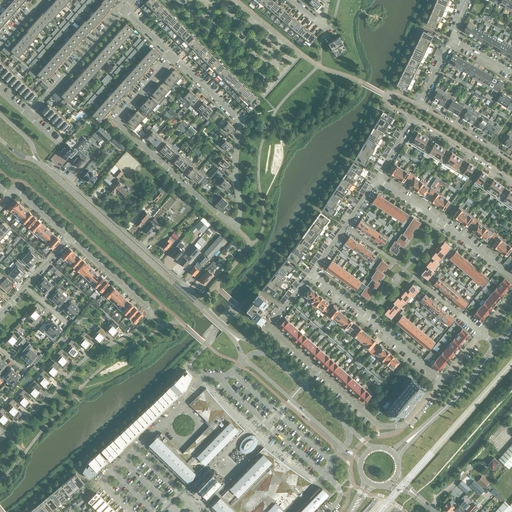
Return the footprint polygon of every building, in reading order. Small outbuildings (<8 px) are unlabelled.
[(66,5),(60,0),(55,0),(54,2),(62,9),(66,5)] [(113,5),(108,0),(103,0),(102,2),(110,10),(110,9),(113,5)] [(145,11),(156,0),(155,0),(147,0),(140,7),(145,11)] [(149,16),(160,4),(156,0),(145,11),(149,16)] [(260,10),(268,0),(260,0),(255,7),(260,10)] [(265,14),(275,2),(271,0),(268,0),(260,10),(265,14)] [(306,0),(311,4),(309,6),(312,9),(314,7),(317,9),(317,8),(318,9),(321,6),(320,5),(321,4),(316,0),(306,0)] [(447,5),(436,0),(434,6),(445,11),(447,5)] [(20,7),(13,1),(9,5),(16,11),(20,7)] [(62,9),(54,2),(51,6),(58,13),(62,9)] [(110,10),(102,2),(101,2),(102,3),(98,7),(106,14),(110,10)] [(269,18),(279,6),(275,2),(265,14),(269,18)] [(153,20),(164,9),(160,4),(149,16),(153,20)] [(16,11),(9,5),(5,9),(12,15),(16,11)] [(58,13),(51,6),(47,10),(55,17),(58,13)] [(274,22),(284,10),(279,6),(269,18),(274,22)] [(445,11),(434,6),(431,11),(443,16),(445,11)] [(12,15),(5,9),(3,7),(0,10),(0,11),(2,13),(9,19),(12,15)] [(106,14),(98,7),(94,12),(102,19),(106,14)] [(158,24),(169,13),(164,9),(153,20),(158,24)] [(55,17),(47,10),(44,13),(43,13),(51,21),(55,17)] [(279,26),(289,14),(284,10),(274,22),(279,26)] [(443,16),(431,11),(429,17),(440,22),(443,16)] [(102,19),(94,12),(90,16),(98,23),(102,19)] [(9,19),(2,13),(0,15),(0,18),(5,23),(9,19)] [(51,21),(43,13),(39,17),(47,24),(50,20),(51,21)] [(162,28),(173,17),(169,13),(158,24),(162,28)] [(283,30),(293,18),(289,14),(279,26),(283,30)] [(98,23),(90,16),(86,20),(85,20),(94,28),(98,23)] [(43,28),(47,24),(39,17),(35,21),(43,28)] [(166,32),(177,21),(173,17),(162,28),(166,32)] [(440,22),(429,17),(426,24),(434,28),(434,26),(438,28),(440,22)] [(288,33),(298,21),(293,18),(283,30),(288,33)] [(94,28),(85,20),(81,25),(89,31),(93,27),(94,28)] [(43,28),(35,21),(32,25),(39,32),(43,28)] [(171,37),(182,25),(177,21),(166,32),(171,37)] [(292,37),(302,25),(298,21),(288,33),(292,37)] [(464,32),(469,34),(475,24),(470,22),(468,25),(467,24),(465,28),(466,29),(464,32)] [(126,24),(122,28),(130,35),(134,30),(126,24)] [(475,25),(475,24),(469,34),(474,37),(478,29),(474,26),(475,25)] [(39,32),(32,25),(28,29),(37,37),(36,36),(39,32)] [(85,36),(89,31),(81,25),(77,29),(85,36)] [(175,41),(186,30),(182,25),(171,37),(175,41)] [(297,41),(307,29),(302,25),(292,37),(297,41)] [(126,40),(130,35),(122,28),(118,33),(126,40)] [(37,37),(28,29),(28,30),(29,30),(25,34),(33,41),(37,37)] [(85,36),(77,29),(73,34),(81,40),(85,36)] [(302,45),(312,33),(307,29),(297,41),(302,45)] [(432,33),(424,29),(420,36),(431,41),(434,35),(431,34),(432,33)] [(483,32),(478,29),(474,37),(479,40),(483,32)] [(179,45),(190,34),(186,30),(175,41),(179,45)] [(488,34),(483,32),(479,40),(483,42),(488,34)] [(126,40),(118,33),(114,37),(121,44),(126,40)] [(316,37),(312,33),(302,45),(306,49),(316,37)] [(33,41),(25,34),(22,38),(29,45),(33,41)] [(81,40),(73,34),(69,38),(77,45),(81,40)] [(184,49),(195,38),(190,34),(179,45),(184,49)] [(493,37),(488,34),(483,42),(488,45),(493,37)] [(431,41),(420,36),(418,41),(429,46),(431,41)] [(121,44),(114,37),(110,42),(117,49),(121,44)] [(339,37),(333,40),(341,53),(347,50),(339,37)] [(497,40),(493,37),(488,45),(493,48),(497,40)] [(29,45),(22,38),(18,42),(26,49),(29,45)] [(77,45),(69,38),(65,42),(73,49),(77,45)] [(188,53),(199,42),(195,38),(184,49),(188,53)] [(341,53),(333,40),(328,43),(336,57),(341,53)] [(502,42),(497,40),(493,48),(497,50),(502,42)] [(503,40),(502,42),(497,50),(502,53),(507,45),(508,43),(503,40)] [(429,46),(418,41),(415,46),(426,52),(429,46)] [(26,49),(18,42),(14,46),(22,53),(26,49)] [(73,49),(65,42),(61,47),(69,54),(73,49)] [(117,49),(110,42),(106,46),(113,53),(117,49)] [(192,58),(203,46),(199,42),(188,53),(192,58)] [(511,45),(508,43),(507,45),(502,53),(507,56),(511,47),(511,46),(511,45)] [(22,53),(14,46),(11,50),(18,57),(22,53)] [(113,53),(106,46),(102,51),(109,58),(113,53)] [(148,52),(156,59),(160,54),(152,47),(151,49),(149,47),(147,48),(146,46),(144,48),(148,52)] [(197,62),(208,51),(203,46),(192,58),(197,62)] [(426,52),(415,46),(412,52),(424,57),(426,52)] [(11,53),(4,47),(2,50),(8,56),(11,53)] [(69,54),(61,47),(57,51),(65,58),(69,54)] [(441,56),(442,53),(436,50),(434,55),(435,56),(439,58),(441,56)] [(65,58),(57,51),(53,56),(61,63),(65,58)] [(109,58),(102,51),(98,55),(105,62),(109,58)] [(201,66),(212,55),(208,51),(197,62),(201,66)] [(152,63),(156,59),(148,52),(144,56),(152,63)] [(424,57),(412,52),(410,57),(421,63),(424,57)] [(448,65),(453,67),(459,57),(454,54),(453,56),(451,56),(449,59),(451,60),(448,65)] [(105,62),(98,55),(94,60),(101,67),(105,62)] [(205,70),(216,59),(212,55),(201,66),(205,70)] [(61,63),(53,56),(49,60),(57,67),(61,63)] [(152,63),(144,56),(140,61),(148,68),(152,63)] [(421,63),(410,57),(407,62),(418,68),(421,63)] [(464,60),(459,57),(453,67),(458,70),(464,60)] [(210,74),(221,63),(216,59),(205,70),(210,74)] [(57,67),(49,60),(45,65),(53,72),(57,67)] [(101,67),(94,60),(90,64),(97,71),(101,67)] [(469,63),(464,60),(458,70),(459,68),(464,71),(469,63)] [(148,68),(140,61),(136,65),(144,72),(148,68)] [(418,68),(407,62),(404,68),(416,73),(418,68)] [(214,79),(225,67),(221,63),(210,74),(214,79)] [(474,65),(469,63),(464,71),(469,74),(474,65)] [(0,74),(4,78),(12,70),(13,68),(9,64),(7,66),(0,73),(0,74)] [(97,71),(90,64),(86,69),(93,76),(97,71)] [(53,72),(45,65),(41,69),(49,76),(53,72)] [(144,72),(136,65),(132,70),(140,77),(144,72)] [(479,68),(474,65),(469,74),(474,76),(473,78),(479,68)] [(218,83),(229,72),(225,67),(214,79),(218,83)] [(416,73),(404,68),(402,73),(413,79),(416,73)] [(483,71),(479,68),(473,78),(478,81),(483,71)] [(49,76),(41,69),(37,74),(45,81),(49,76)] [(93,76),(86,69),(82,73),(89,80),(93,76)] [(172,71),(168,76),(176,83),(182,76),(175,69),(173,71),(172,71)] [(9,82),(16,74),(12,70),(4,78),(9,82)] [(140,77),(132,70),(128,74),(136,81),(140,77)] [(488,74),(483,71),(478,81),(483,84),(488,74)] [(223,87),(234,76),(229,72),(218,83),(223,87)] [(89,80),(82,73),(77,78),(85,84),(89,80)] [(413,79),(402,73),(399,79),(410,84),(413,79)] [(13,86),(21,78),(16,74),(9,82),(13,86)] [(136,81),(128,74),(124,79),(132,86),(136,81)] [(493,77),(488,74),(483,84),(488,87),(493,77)] [(170,89),(176,83),(168,76),(164,80),(164,81),(162,83),(170,89)] [(227,91),(238,80),(234,76),(223,87),(227,91)] [(498,79),(493,77),(488,87),(493,90),(498,79)] [(18,90),(25,82),(21,78),(13,86),(18,90)] [(85,84),(77,78),(73,82),(81,89),(85,84)] [(132,86),(124,79),(120,83),(128,90),(132,86)] [(410,84),(399,79),(396,85),(410,92),(411,90),(408,89),(410,84)] [(503,82),(498,79),(493,90),(498,92),(500,88),(501,89),(504,85),(502,84),(503,82)] [(231,95),(242,84),(238,80),(227,91),(231,95)] [(48,87),(42,81),(40,84),(46,90),(48,87)] [(22,94),(30,86),(25,82),(18,90),(22,94)] [(77,93),(81,89),(73,82),(69,87),(77,93)] [(124,95),(128,90),(120,83),(116,88),(124,95)] [(164,96),(170,89),(162,83),(161,85),(160,84),(156,89),(165,97),(166,97),(164,96)] [(236,100),(247,88),(242,84),(231,95),(236,100)] [(27,98),(34,90),(30,86),(22,94),(27,98)] [(77,93),(69,87),(65,91),(73,98),(77,93)] [(124,95),(116,88),(112,92),(120,99),(124,95)] [(187,102),(194,94),(190,90),(189,90),(187,88),(180,96),(187,102)] [(240,104),(251,93),(247,88),(236,100),(240,104)] [(433,101),(438,104),(445,92),(437,88),(432,95),(433,96),(434,94),(436,96),(433,101)] [(165,97),(156,89),(152,94),(150,96),(159,104),(165,97)] [(39,94),(34,90),(27,98),(32,102),(39,94)] [(73,98),(65,91),(61,96),(69,103),(73,98)] [(420,98),(422,93),(417,91),(416,93),(415,93),(413,96),(418,99),(419,99),(420,98)] [(120,99),(112,92),(108,97),(116,104),(120,99)] [(445,92),(438,104),(443,107),(446,101),(449,103),(452,96),(445,92)] [(61,98),(55,93),(53,95),(59,101),(61,98)] [(244,108),(255,97),(251,93),(240,104),(244,108)] [(498,101),(502,104),(507,96),(503,93),(501,95),(500,94),(498,98),(499,98),(498,101)] [(194,108),(201,100),(199,99),(199,98),(194,94),(187,102),(194,108)] [(159,104),(150,96),(148,98),(144,103),(152,110),(158,103),(159,104)] [(448,109),(453,112),(458,103),(454,101),(455,98),(452,96),(449,103),(451,104),(448,109)] [(511,98),(507,96),(502,104),(507,107),(511,99),(511,98)] [(116,104),(108,97),(104,101),(112,108),(116,104)] [(260,101),(255,97),(244,108),(249,112),(260,101)] [(203,102),(201,100),(194,108),(201,114),(208,106),(203,102)] [(112,108),(104,101),(100,106),(108,113),(112,108)] [(458,103),(453,112),(458,115),(461,110),(464,112),(467,105),(460,101),(458,103)] [(46,115),(53,107),(49,103),(41,111),(46,115)] [(146,116),(152,110),(144,103),(140,107),(140,108),(138,110),(146,116)] [(463,118),(468,121),(475,110),(467,105),(464,112),(466,113),(463,118)] [(108,113),(100,106),(96,110),(104,117),(108,113)] [(212,110),(208,106),(201,114),(207,120),(214,113),(212,111),(212,110)] [(51,119),(58,111),(53,107),(46,115),(51,119)] [(174,116),(177,112),(171,107),(168,111),(174,116)] [(104,117),(96,110),(92,115),(100,122),(104,117)] [(140,123),(146,116),(138,110),(136,112),(136,111),(132,116),(140,123)] [(389,111),(388,113),(382,110),(378,116),(379,117),(389,123),(393,117),(395,115),(389,111)] [(475,110),(468,121),(473,124),(476,119),(478,121),(484,112),(482,111),(481,113),(475,110)] [(55,123),(62,115),(58,111),(51,119),(55,123)] [(477,127),(482,130),(490,119),(485,116),(487,113),(484,112),(478,121),(481,122),(477,127)] [(60,127),(67,119),(62,115),(55,123),(60,127)] [(134,130),(140,123),(132,116),(128,121),(126,123),(134,130)] [(379,117),(378,116),(375,122),(386,128),(389,123),(379,117)] [(74,126),(69,121),(67,119),(60,127),(64,132),(65,131),(67,133),(74,126)] [(490,119),(482,130),(487,134),(494,122),(490,119)] [(235,128),(226,121),(219,129),(227,136),(230,133),(235,128)] [(386,128),(375,122),(372,127),(383,133),(386,128)] [(494,122),(487,134),(492,137),(495,132),(498,133),(497,134),(497,135),(502,127),(497,124),(496,126),(493,125),(495,122),(494,122)] [(182,124),(179,127),(184,132),(187,129),(182,124)] [(100,127),(95,132),(107,142),(111,137),(100,127)] [(383,133),(372,127),(369,132),(380,139),(383,133)] [(151,142),(158,134),(152,128),(145,135),(147,137),(147,138),(151,142)] [(380,139),(369,132),(366,137),(377,144),(380,139)] [(411,136),(407,142),(416,148),(416,147),(423,136),(418,132),(414,138),(411,136)] [(158,148),(166,139),(166,138),(165,140),(158,134),(151,142),(156,146),(158,148)] [(428,139),(423,136),(416,147),(416,148),(414,151),(422,156),(424,153),(428,146),(425,144),(428,139)] [(377,144),(366,137),(363,142),(374,149),(377,144)] [(84,138),(78,144),(81,147),(87,140),(84,138)] [(112,140),(123,151),(125,148),(114,138),(112,140)] [(223,138),(215,146),(224,154),(227,151),(228,151),(232,146),(223,138)] [(165,154),(173,145),(166,139),(158,148),(160,150),(165,154)] [(374,149),(363,142),(360,147),(371,154),(374,149)] [(431,148),(428,146),(424,153),(433,158),(440,146),(435,143),(431,148)] [(67,144),(59,154),(65,159),(68,156),(71,158),(78,151),(75,148),(73,150),(67,144)] [(172,160),(179,152),(172,146),(173,145),(165,154),(169,158),(170,158),(172,160)] [(445,149),(440,146),(433,158),(442,163),(445,157),(442,155),(445,149)] [(371,154),(360,147),(357,153),(368,159),(371,154)] [(78,167),(87,157),(79,150),(77,152),(73,157),(75,159),(72,162),(75,165),(77,166),(77,167),(78,167)] [(178,166),(187,157),(182,153),(181,154),(179,152),(172,160),(174,162),(173,162),(178,166)] [(368,159),(357,153),(354,158),(365,165),(368,159)] [(449,159),(445,157),(442,163),(450,168),(457,156),(452,153),(449,159)] [(226,169),(230,164),(221,156),(213,164),(222,172),(225,169),(226,169)] [(463,160),(457,156),(450,168),(459,173),(463,167),(459,165),(463,160)] [(185,172),(193,163),(187,157),(178,166),(183,170),(185,172)] [(351,162),(348,167),(359,174),(362,169),(351,162)] [(192,178),(200,169),(198,170),(192,164),(193,163),(185,172),(187,174),(192,178)] [(388,172),(393,175),(399,167),(394,163),(388,172)] [(466,169),(463,167),(459,173),(467,179),(475,167),(469,163),(466,169)] [(110,170),(114,173),(119,168),(115,165),(110,170)] [(359,174),(348,167),(345,172),(356,179),(359,174)] [(404,170),(399,167),(393,175),(398,179),(405,169),(404,170)] [(118,178),(123,173),(119,169),(114,174),(118,178)] [(207,175),(200,169),(192,178),(196,182),(197,182),(199,184),(207,175)] [(413,174),(405,169),(398,179),(404,182),(407,178),(409,180),(413,174)] [(89,170),(83,177),(86,179),(85,179),(88,182),(89,182),(92,184),(97,178),(94,175),(95,175),(92,172),(91,173),(89,170)] [(356,179),(345,172),(341,177),(352,184),(356,179)] [(482,172),(474,183),(482,189),(487,183),(484,181),(487,175),(482,172)] [(416,176),(413,174),(409,180),(412,181),(409,186),(414,189),(420,181),(415,178),(416,176)] [(109,187),(112,182),(105,176),(102,181),(109,187)] [(352,184),(341,177),(338,182),(349,189),(352,184)] [(431,186),(426,183),(419,193),(424,196),(427,192),(430,193),(433,188),(438,181),(439,179),(437,177),(431,186)] [(226,190),(231,185),(223,178),(216,186),(223,193),(226,190)] [(421,179),(420,181),(414,189),(419,193),(426,183),(426,182),(421,179)] [(123,199),(128,193),(121,187),(123,185),(117,180),(108,189),(114,194),(116,192),(123,199)] [(490,185),(487,183),(482,189),(491,195),(499,183),(493,180),(490,185)] [(349,189),(338,182),(335,187),(346,194),(349,189)] [(499,183),(491,195),(499,201),(503,194),(500,192),(504,187),(499,183)] [(161,187),(151,198),(155,202),(162,194),(160,192),(163,188),(161,187)] [(346,194),(335,187),(331,192),(342,199),(346,194)] [(441,193),(433,188),(430,193),(432,195),(429,200),(434,203),(441,193)] [(506,197),(503,194),(499,201),(507,206),(511,199),(511,192),(510,191),(506,197)] [(342,199),(331,192),(328,197),(339,204),(342,199)] [(446,197),(441,193),(434,203),(439,207),(446,197)] [(377,206),(383,197),(378,194),(372,203),(377,206)] [(220,196),(213,204),(221,211),(224,208),(229,203),(220,196)] [(339,204),(328,197),(325,202),(336,209),(339,204)] [(382,209),(388,201),(383,197),(377,206),(382,209)] [(446,197),(439,207),(444,210),(450,202),(445,198),(446,197)] [(15,200),(10,206),(8,208),(12,212),(20,204),(17,202),(15,200)] [(387,213),(393,204),(388,201),(382,209),(387,213)] [(336,209),(325,202),(321,208),(326,212),(327,211),(332,215),(336,209)] [(20,204),(12,212),(17,216),(24,208),(22,206),(21,206),(19,204),(20,204)] [(392,216),(398,207),(393,204),(387,213),(392,216)] [(452,216),(457,219),(464,210),(460,206),(452,216)] [(397,219),(403,211),(398,207),(392,216),(397,219)] [(27,210),(24,208),(17,216),(21,220),(20,222),(29,212),(28,212),(26,211),(27,210)] [(158,217),(163,212),(160,209),(155,214),(156,215),(150,222),(151,222),(144,230),(148,234),(159,222),(159,221),(161,219),(158,217)] [(140,227),(150,215),(144,210),(138,216),(140,218),(135,223),(140,227)] [(324,214),(319,210),(315,216),(326,224),(329,219),(324,215),(324,214)] [(464,210),(457,219),(462,223),(469,213),(464,210)] [(408,214),(403,211),(397,219),(402,223),(403,222),(405,219),(408,214)] [(31,214),(29,212),(20,222),(24,226),(33,216),(31,215),(31,214)] [(477,219),(469,213),(462,223),(467,227),(470,222),(473,224),(477,219)] [(35,218),(33,216),(24,226),(26,224),(30,228),(29,230),(38,220),(35,218)] [(326,224),(315,216),(312,221),(322,229),(326,224)] [(413,217),(408,226),(415,231),(421,222),(413,217)] [(361,219),(355,227),(360,231),(366,222),(361,219)] [(484,224),(477,219),(473,224),(475,226),(472,230),(477,234),(484,224)] [(38,220),(29,230),(33,234),(42,224),(40,222),(39,222),(37,220),(38,220)] [(200,220),(196,225),(203,232),(208,227),(200,220)] [(322,229),(312,221),(308,226),(319,234),(319,233),(321,235),(324,231),(322,229)] [(2,222),(0,225),(0,227),(5,232),(9,228),(2,222)] [(370,225),(366,222),(360,231),(365,234),(369,226),(370,225)] [(42,224),(33,234),(38,238),(47,228),(44,226),(42,224)] [(484,224),(477,234),(482,238),(489,228),(484,224)] [(370,225),(369,226),(365,234),(369,237),(374,229),(375,228),(370,225)] [(319,234),(308,226),(304,231),(315,238),(317,240),(321,235),(319,234)] [(409,239),(415,231),(408,226),(402,234),(408,238),(408,239),(409,239)] [(490,227),(489,228),(482,238),(487,242),(490,237),(492,239),(496,234),(494,232),(495,231),(490,227)] [(49,230),(47,228),(38,238),(39,236),(44,240),(51,232),(50,232),(49,231),(49,230)] [(374,229),(369,237),(374,240),(378,232),(374,229)] [(315,238),(304,231),(301,236),(312,243),(315,238)] [(379,231),(378,232),(374,240),(378,242),(384,234),(379,231)] [(54,234),(51,232),(44,240),(48,244),(55,236),(53,235),(54,234)] [(401,233),(396,241),(396,242),(402,246),(401,246),(403,247),(408,239),(408,238),(402,234),(401,233)] [(384,234),(378,242),(383,246),(386,240),(388,237),(389,237),(384,234)] [(504,239),(496,234),(492,239),(495,241),(492,245),(497,249),(504,239)] [(225,240),(220,235),(204,253),(210,258),(225,240)] [(58,238),(55,236),(48,244),(53,248),(60,240),(59,240),(58,239),(58,238)] [(312,243),(301,236),(297,240),(308,248),(312,243)] [(343,245),(348,248),(354,240),(350,236),(343,245)] [(170,244),(172,241),(170,239),(168,241),(167,240),(162,246),(164,247),(163,248),(165,249),(166,250),(171,244),(170,244)] [(504,240),(504,239),(497,249),(501,253),(508,244),(503,241),(504,240)] [(223,250),(225,252),(232,244),(237,249),(239,247),(232,240),(223,250)] [(308,248),(297,240),(294,245),(305,253),(308,248)] [(354,240),(348,248),(349,247),(353,250),(358,243),(354,240)] [(395,240),(389,249),(396,254),(401,246),(402,246),(396,242),(396,241),(395,240)] [(171,255),(176,259),(184,250),(182,248),(184,245),(180,241),(173,250),(174,251),(171,255)] [(451,247),(444,241),(438,249),(444,255),(451,247)] [(358,243),(353,250),(358,253),(356,254),(357,254),(363,246),(358,243)] [(511,248),(511,247),(508,244),(501,253),(506,256),(511,248)] [(193,258),(200,250),(194,245),(183,257),(185,258),(180,263),(185,267),(189,262),(189,261),(192,257),(193,258)] [(305,253),(294,245),(290,250),(301,258),(305,253)] [(37,252),(30,246),(28,248),(30,250),(27,255),(25,253),(35,262),(37,260),(38,260),(40,258),(34,253),(36,251),(37,252)] [(363,246),(357,254),(361,257),(367,249),(363,246)] [(73,252),(69,248),(60,258),(64,262),(66,260),(73,252)] [(367,249),(361,257),(365,261),(371,252),(367,249)] [(444,255),(438,249),(431,257),(432,258),(438,262),(444,255)] [(301,258),(290,250),(287,255),(297,263),(301,258)] [(454,263),(460,255),(456,251),(449,259),(454,263)] [(74,252),(73,252),(66,260),(71,264),(78,256),(75,254),(73,253),(74,252)] [(371,252),(365,261),(370,264),(372,261),(376,256),(371,252)] [(35,262),(25,253),(21,258),(20,257),(18,259),(25,265),(24,264),(26,263),(31,267),(33,265),(35,262)] [(202,264),(207,258),(203,255),(199,260),(198,260),(198,261),(195,264),(196,264),(189,271),(194,276),(199,271),(198,270),(200,268),(199,267),(202,264)] [(458,267),(465,259),(460,255),(454,263),(458,267)] [(80,258),(78,256),(71,264),(75,268),(82,260),(80,259),(80,258)] [(432,258),(426,265),(427,266),(433,271),(439,263),(438,262),(432,258)] [(284,259),(280,264),(290,272),(294,267),(284,259)] [(463,270),(470,263),(465,259),(458,267),(463,270)] [(84,262),(82,260),(75,268),(80,272),(87,264),(84,262)] [(331,272),(337,264),(332,260),(326,269),(331,272)] [(375,268),(377,269),(383,273),(389,265),(382,260),(375,268)] [(24,267),(17,261),(15,263),(15,264),(11,268),(22,277),(24,275),(26,273),(21,268),(23,266),(23,267),(24,267)] [(213,261),(206,269),(207,270),(198,279),(203,284),(212,274),(211,273),(218,265),(213,261)] [(468,274),(474,266),(470,263),(463,270),(468,274)] [(87,264),(80,272),(84,276),(82,278),(91,268),(89,266),(88,266),(87,265),(87,264)] [(290,272),(280,264),(276,268),(287,276),(290,272)] [(336,276),(342,268),(337,264),(331,272),(336,276)] [(427,266),(421,274),(427,280),(434,272),(433,271),(427,266)] [(472,278),(479,270),(474,266),(468,274),(472,278)] [(22,277),(11,268),(7,272),(5,274),(12,280),(11,279),(13,277),(18,282),(20,280),(22,277)] [(94,270),(91,268),(82,278),(87,282),(96,272),(95,272),(93,271),(94,270)] [(287,276),(276,268),(273,273),(283,281),(287,276)] [(341,279),(347,271),(342,268),(336,276),(341,279)] [(371,277),(372,278),(378,282),(384,274),(383,273),(377,269),(371,277)] [(477,282),(484,274),(479,270),(472,278),(477,282)] [(346,283),(352,275),(347,271),(341,279),(346,283)] [(98,274),(96,272),(87,282),(91,286),(100,276),(98,275),(98,274)] [(283,281),(273,273),(269,278),(279,286),(283,281)] [(12,282),(3,274),(0,276),(0,278),(3,281),(0,284),(0,286),(7,293),(12,287),(9,284),(12,282)] [(482,286),(488,278),(484,274),(477,282),(482,286)] [(350,287),(356,278),(352,275),(346,283),(350,287)] [(103,278),(100,276),(91,286),(96,290),(105,280),(104,280),(102,279),(103,278)] [(41,279),(41,280),(36,286),(38,288),(39,288),(41,290),(49,281),(44,277),(43,277),(41,279)] [(279,286),(269,278),(265,282),(275,291),(279,286)] [(359,285),(361,282),(356,278),(350,287),(355,290),(359,285)] [(364,279),(361,282),(374,291),(380,283),(378,282),(372,278),(369,282),(364,279)] [(433,284),(437,288),(444,280),(443,281),(439,278),(433,284)] [(511,284),(504,278),(500,282),(499,281),(508,289),(511,284)] [(107,282),(105,280),(96,290),(100,294),(109,284),(107,283),(107,282)] [(444,280),(437,288),(442,291),(448,284),(444,280)] [(49,281),(41,290),(43,292),(45,294),(50,289),(52,291),(51,291),(57,285),(55,283),(53,285),(49,281)] [(508,289),(499,281),(495,286),(504,294),(508,289)] [(275,291),(265,282),(261,287),(272,295),(275,291)] [(374,291),(361,282),(359,285),(364,289),(360,294),(368,299),(374,291)] [(412,284),(406,292),(411,297),(412,298),(419,290),(412,284)] [(448,284),(442,291),(446,295),(452,287),(448,284)] [(57,285),(51,291),(51,292),(52,291),(54,293),(49,298),(52,300),(54,302),(64,291),(59,287),(60,287),(57,285)] [(113,289),(111,287),(112,286),(111,287),(103,296),(107,300),(116,290),(114,288),(113,289)] [(504,294),(495,286),(494,286),(496,287),(492,292),(500,298),(504,294)] [(452,287),(446,295),(450,298),(457,290),(452,287)] [(305,291),(301,296),(307,301),(315,292),(310,288),(307,292),(305,291)] [(116,290),(107,300),(109,298),(114,302),(121,294),(118,292),(118,293),(116,291),(116,290)] [(457,290),(450,298),(454,302),(461,294),(457,290)] [(64,291),(54,302),(57,304),(56,304),(59,306),(63,301),(65,303),(71,297),(69,295),(66,297),(62,293),(64,291)] [(405,291),(398,298),(404,303),(404,304),(405,304),(411,297),(406,292),(405,291)] [(315,292),(307,301),(312,305),(320,295),(315,292)] [(500,298),(492,292),(488,296),(496,303),(500,298)] [(261,323),(266,317),(262,314),(262,313),(264,314),(267,310),(264,307),(268,302),(258,293),(253,299),(254,300),(246,310),(247,310),(248,309),(250,311),(249,312),(252,314),(251,315),(261,323)] [(121,294),(114,302),(118,306),(125,298),(123,296),(122,297),(120,295),(121,294)] [(422,306),(429,298),(425,294),(419,301),(423,304),(422,306)] [(461,294),(454,302),(458,305),(464,299),(460,296),(461,294)] [(317,309),(324,299),(320,295),(312,305),(311,306),(311,307),(311,306),(316,309),(317,309)] [(496,303),(488,296),(485,301),(493,307),(496,303)] [(71,297),(65,303),(65,304),(66,303),(67,305),(63,310),(65,312),(68,314),(77,303),(73,299),(71,297)] [(398,298),(397,297),(391,305),(398,311),(404,304),(404,303),(398,298)] [(465,297),(464,299),(458,305),(463,309),(464,307),(469,301),(465,297)] [(128,300),(125,298),(118,306),(122,310),(130,302),(129,303),(127,301),(128,300)] [(429,298),(422,306),(427,309),(433,302),(429,298)] [(324,299),(317,309),(324,314),(328,309),(326,307),(329,303),(324,299)] [(493,307),(485,301),(481,305),(489,312),(493,307)] [(132,304),(130,302),(122,310),(127,314),(134,306),(134,307),(132,305),(132,304)] [(433,302),(427,309),(431,313),(437,305),(433,302)] [(77,303),(68,314),(70,316),(72,318),(77,313),(79,315),(78,315),(78,316),(84,309),(82,307),(80,309),(76,305),(77,303)] [(398,311),(391,305),(384,313),(391,319),(398,311)] [(437,305),(431,313),(435,316),(441,308),(437,305)] [(489,312),(481,305),(477,310),(485,317),(489,312)] [(137,308),(134,306),(127,314),(131,318),(139,310),(138,310),(138,311),(136,309),(137,308)] [(29,315),(27,318),(30,320),(30,321),(35,325),(42,318),(38,315),(42,311),(40,309),(39,309),(37,307),(32,312),(31,312),(30,312),(29,313),(29,314),(29,315)] [(331,320),(339,311),(334,307),(331,311),(328,309),(324,314),(327,317),(326,317),(331,321),(331,320)] [(441,308),(435,316),(435,317),(435,316),(439,320),(440,319),(446,312),(441,308)] [(141,312),(139,310),(131,318),(136,323),(136,322),(137,322),(139,320),(138,320),(143,314),(142,315),(141,313),(141,312)] [(485,317),(477,310),(473,315),(481,321),(485,317)] [(339,311),(331,320),(336,324),(344,314),(339,311)] [(446,312),(440,319),(439,320),(443,323),(444,322),(450,315),(446,312)] [(344,314),(336,324),(341,328),(348,318),(344,314)] [(400,327),(407,319),(402,315),(396,323),(400,327)] [(450,315),(444,322),(449,326),(454,319),(450,315)] [(284,317),(281,321),(283,322),(279,326),(283,330),(290,322),(284,317)] [(118,334),(120,332),(116,328),(119,325),(111,318),(107,324),(105,327),(115,336),(117,334),(118,334)] [(348,318),(341,328),(340,328),(345,332),(347,330),(349,332),(352,328),(350,326),(353,322),(348,318)] [(405,330),(412,323),(407,319),(400,327),(405,330)] [(44,332),(48,335),(57,325),(55,323),(53,321),(48,326),(46,324),(41,330),(43,332),(44,332)] [(288,334),(295,326),(290,322),(283,330),(288,334)] [(410,334),(416,326),(412,323),(405,330),(410,334)] [(57,325),(48,335),(52,340),(54,342),(60,336),(57,334),(62,329),(60,327),(59,328),(57,325)] [(104,341),(106,339),(102,335),(105,332),(98,325),(93,331),(94,331),(91,334),(102,343),(104,341)] [(292,338),(299,330),(295,326),(288,334),(292,338)] [(354,330),(352,328),(349,332),(356,338),(363,330),(358,326),(354,330)] [(414,338),(421,330),(416,326),(410,334),(414,338)] [(470,335),(461,327),(457,332),(466,339),(470,335)] [(297,342),(304,334),(299,330),(292,338),(297,342)] [(363,330),(356,338),(360,342),(359,343),(367,334),(363,330)] [(419,342),(426,334),(421,330),(414,338),(419,342)] [(90,347),(92,345),(88,341),(91,338),(84,332),(79,337),(80,337),(77,340),(88,349),(90,347)] [(466,339),(457,332),(453,336),(462,344),(466,339)] [(23,344),(26,341),(19,334),(17,337),(13,333),(13,334),(12,334),(12,333),(11,333),(10,334),(10,335),(10,336),(10,337),(6,342),(8,344),(8,345),(10,347),(14,343),(18,346),(21,343),(23,344)] [(301,346),(308,338),(304,334),(297,342),(301,346)] [(367,334),(359,343),(364,347),(372,338),(367,334)] [(424,346),(430,338),(426,334),(419,342),(424,346)] [(462,344),(453,336),(449,341),(458,349),(462,344)] [(306,350),(313,343),(308,338),(301,346),(306,350)] [(372,338),(364,347),(371,353),(375,348),(373,346),(377,342),(372,338)] [(435,342),(430,338),(424,346),(428,350),(435,342)] [(78,355),(80,353),(76,349),(79,346),(72,339),(67,345),(69,347),(67,350),(75,357),(78,355)] [(458,349),(449,341),(445,345),(454,353),(458,349)] [(26,360),(35,350),(31,346),(31,345),(29,343),(22,351),(24,353),(21,356),(23,359),(24,358),(26,360)] [(310,354),(317,347),(313,343),(306,350),(310,354)] [(454,353),(445,345),(445,346),(446,347),(443,351),(451,358),(454,353)] [(378,350),(375,348),(371,353),(378,359),(386,350),(381,346),(378,350)] [(315,358),(322,351),(317,347),(310,354),(315,358)] [(68,365),(70,362),(66,359),(69,355),(61,349),(56,354),(59,356),(56,359),(65,367),(67,364),(68,365)] [(35,350),(26,360),(28,362),(28,363),(30,365),(33,362),(35,364),(43,355),(40,353),(40,354),(35,350)] [(386,350),(378,359),(383,363),(391,354),(386,350)] [(451,358),(443,351),(441,350),(437,355),(447,362),(451,358)] [(319,362),(326,355),(322,351),(315,358),(319,362)] [(391,354),(383,363),(387,367),(395,358),(391,354)] [(324,366),(331,359),(326,355),(319,362),(324,366)] [(447,362),(437,355),(434,359),(443,367),(447,362)] [(395,358),(387,367),(393,372),(398,367),(396,366),(400,362),(395,358)] [(58,375),(61,373),(57,369),(60,366),(52,359),(47,365),(50,367),(47,370),(56,377),(58,375)] [(328,370),(335,363),(331,359),(324,366),(328,370)] [(443,367),(434,359),(433,359),(435,361),(431,365),(439,372),(443,367)] [(333,374),(340,367),(335,363),(328,370),(333,374)] [(6,373),(4,371),(0,375),(0,377),(1,379),(3,377),(8,380),(15,372),(13,370),(14,369),(11,367),(6,373)] [(337,378),(344,371),(340,367),(333,374),(337,378)] [(50,386),(52,384),(48,380),(51,377),(43,370),(38,375),(41,378),(38,380),(47,388),(49,386),(50,386)] [(121,432),(110,442),(108,444),(88,461),(83,471),(89,479),(117,454),(130,442),(163,411),(186,389),(192,377),(186,370),(158,397),(121,432)] [(342,382),(349,375),(344,371),(337,378),(342,382)] [(15,372),(8,380),(6,382),(11,386),(10,387),(12,389),(18,383),(16,381),(20,376),(18,374),(15,372)] [(32,378),(27,373),(24,376),(30,381),(32,378)] [(346,386),(353,379),(349,375),(342,382),(346,386)] [(391,416),(403,415),(424,389),(411,378),(382,413),(391,416)] [(351,391),(358,383),(353,379),(346,386),(351,391)] [(40,396),(42,394),(38,390),(41,387),(34,380),(29,386),(30,386),(27,389),(37,398),(40,396)] [(355,395),(362,387),(358,383),(351,391),(355,395)] [(360,399),(367,391),(362,387),(355,395),(360,399)] [(182,453),(161,433),(148,446),(187,483),(195,474),(235,433),(238,436),(244,430),(234,420),(224,410),(215,399),(206,388),(203,390),(190,404),(211,425),(182,453)] [(29,406),(31,403),(27,400),(30,396),(23,390),(18,395),(19,396),(16,398),(27,408),(29,405),(29,406)] [(369,400),(373,396),(367,391),(360,399),(365,403),(368,399),(369,400)] [(19,415),(21,412),(17,409),(20,405),(12,399),(7,404),(8,405),(6,407),(16,417),(18,414),(19,415)] [(9,423),(11,421),(7,417),(10,414),(2,407),(0,409),(0,421),(1,421),(6,425),(8,423),(9,423)] [(246,438),(244,439),(242,441),(241,444),(241,446),(241,449),(242,451),(244,452),(247,452),(249,451),(251,450),(253,448),(255,446),(256,444),(256,442),(256,439),(255,437),(253,436),(250,436),(248,437),(246,438)] [(511,443),(501,456),(498,459),(500,460),(503,463),(505,465),(503,466),(505,468),(502,471),(504,472),(507,469),(507,470),(509,468),(511,464),(511,443)] [(260,457),(211,507),(216,511),(282,511),(283,511),(284,511),(286,511),(289,510),(287,507),(303,490),(304,491),(312,483),(300,474),(287,466),(275,457),(264,447),(257,454),(260,457)] [(495,472),(503,463),(500,460),(498,462),(494,458),(487,465),(492,469),(495,472)] [(197,487),(196,487),(206,497),(207,497),(209,499),(224,483),(210,469),(195,485),(197,487)] [(85,484),(76,473),(71,477),(80,488),(80,487),(83,484),(84,485),(85,484)] [(482,476),(477,481),(484,487),(489,482),(482,476)] [(80,488),(71,477),(67,481),(76,491),(75,491),(79,488),(80,488)] [(76,491),(67,481),(62,484),(71,495),(71,494),(74,491),(75,492),(76,491)] [(470,484),(477,490),(480,487),(473,481),(470,484)] [(71,495),(62,484),(58,488),(67,499),(66,498),(70,495),(70,496),(71,495)] [(466,485),(462,489),(466,493),(470,489),(466,485)] [(67,499),(58,488),(54,492),(63,502),(62,502),(65,499),(66,499),(67,499)] [(313,511),(327,498),(325,496),(327,494),(321,488),(319,490),(317,488),(293,511),(313,511)] [(63,502),(54,492),(49,495),(58,506),(58,505),(61,502),(62,503),(63,502)] [(92,504),(101,496),(96,492),(88,500),(92,504)] [(504,499),(497,493),(495,496),(502,502),(504,499)] [(58,506),(49,495),(45,499),(54,510),(53,509),(57,506),(57,507),(58,506)] [(96,508),(105,500),(101,496),(92,504),(96,508)] [(54,510),(45,499),(41,503),(48,511),(49,511),(52,510),(53,510),(54,510)] [(460,504),(455,510),(457,511),(461,511),(464,509),(466,510),(467,510),(471,506),(464,499),(460,503),(460,504)] [(100,511),(101,511),(109,504),(105,500),(96,508),(100,511)] [(361,511),(365,511),(374,502),(372,500),(361,511)] [(449,511),(454,506),(457,503),(453,500),(450,503),(449,501),(444,506),(445,507),(443,509),(446,511),(449,511)] [(511,511),(511,502),(509,505),(504,501),(494,511),(511,511)] [(48,511),(41,503),(36,506),(40,511),(48,511)] [(467,510),(466,510),(468,511),(471,511),(474,509),(477,506),(473,503),(471,505),(471,506),(467,510)]
